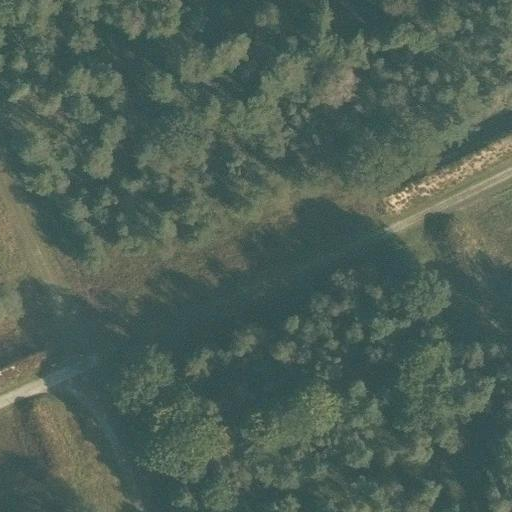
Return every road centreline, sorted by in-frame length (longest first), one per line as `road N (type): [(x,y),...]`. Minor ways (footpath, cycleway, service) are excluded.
road 1 (track): [(511,172),(68,366)]
road 2 (track): [(68,366),(0,212)]
road 3 (track): [(133,511),(68,366)]
